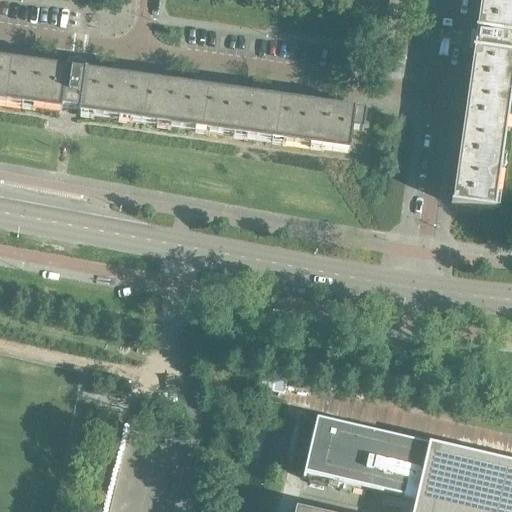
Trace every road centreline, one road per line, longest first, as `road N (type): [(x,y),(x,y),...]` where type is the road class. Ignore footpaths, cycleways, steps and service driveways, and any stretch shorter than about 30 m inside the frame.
road 1 (tertiary): [(413,285),(0,211)]
road 2 (residential): [(437,98),(140,55)]
road 3 (residential): [(413,285),(437,98)]
road 4 (residential): [(140,55),(0,34)]
